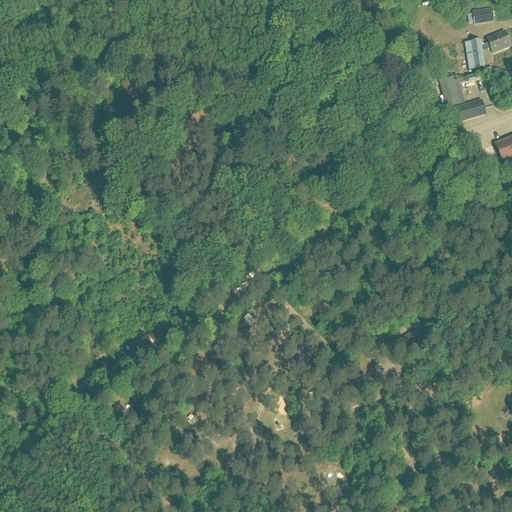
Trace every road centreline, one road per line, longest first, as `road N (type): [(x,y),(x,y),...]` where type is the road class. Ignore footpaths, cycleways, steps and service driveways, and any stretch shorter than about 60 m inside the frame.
road 1 (track): [(77,386),(209,321),(416,162)]
road 2 (track): [(290,312),(416,450),(481,470)]
road 3 (track): [(263,279),(284,300),(289,331),(242,445)]
road 4 (track): [(167,511),(77,405),(77,386)]
road 5 (track): [(0,496),(54,413),(77,405)]
